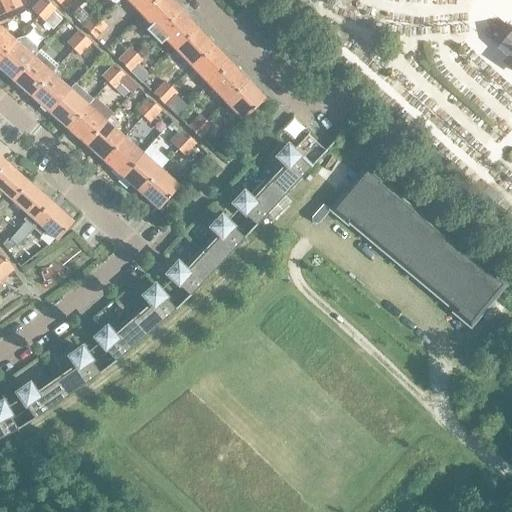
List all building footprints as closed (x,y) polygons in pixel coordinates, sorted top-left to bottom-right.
[(0,0),(0,2),(5,13),(13,10),(8,0),(0,0)] [(19,0),(8,0),(13,10),(22,6),(19,0)] [(40,0),(31,10),(38,16),(50,4),(45,0),(40,0)] [(158,0),(126,0),(142,16),(158,0)] [(158,33),(181,12),(169,0),(158,0),(142,16),(151,25),(145,30),(153,38),(158,33)] [(56,10),(50,4),(38,16),(44,23),(56,10)] [(197,29),(181,12),(158,33),(175,51),(197,29)] [(83,27),(89,33),(102,21),(95,15),(83,27)] [(108,27),(102,21),(89,33),(96,40),(108,27)] [(511,27),(509,25),(494,41),(502,48),(511,56),(510,57),(511,57),(507,62),(511,66),(511,27)] [(0,58),(15,42),(14,41),(0,28),(0,58)] [(175,51),(192,68),(214,47),(197,29),(175,51)] [(73,50),(85,38),(78,31),(66,44),(73,50)] [(17,38),(14,41),(15,42),(0,58),(0,70),(12,81),(33,58),(36,55),(36,47),(24,36),(17,39),(17,38)] [(92,44),(85,38),(73,50),(80,57),(92,44)] [(117,59),(124,67),(137,54),(129,47),(117,59)] [(231,64),(214,47),(192,68),(208,86),(231,64)] [(142,60),(137,54),(124,67),(141,83),(149,75),(138,64),(142,60)] [(51,74),(33,58),(12,81),(30,97),(51,74)] [(101,77),(108,84),(120,71),(113,64),(101,77)] [(247,82),(231,64),(208,86),(225,103),(247,82)] [(120,71),(108,84),(114,89),(120,83),(131,94),(137,88),(120,71)] [(69,90),(51,74),(30,97),(48,113),(69,90)] [(153,94),(160,100),(172,88),(165,81),(153,94)] [(264,99),(247,82),(225,103),(242,120),(264,99)] [(172,88),(160,100),(166,107),(178,94),(172,88)] [(87,106),(69,90),(48,113),(67,130),(87,106)] [(136,111),(143,117),(155,105),(148,99),(136,111)] [(150,124),(162,111),(155,105),(143,117),(150,124)] [(85,145),(105,122),(87,106),(67,130),(85,145)] [(188,127),(195,134),(207,121),(200,115),(188,127)] [(207,121),(195,134),(201,140),(213,127),(207,121)] [(124,138),(105,122),(85,145),(103,161),(124,138)] [(178,151),(190,138),(184,132),(172,145),(178,151)] [(281,162),(264,180),(282,197),(325,152),(307,135),(292,151),(286,146),(276,157),(281,162)] [(124,138),(103,161),(121,177),(142,154),(124,138)] [(197,145),(190,138),(178,151),(185,157),(197,145)] [(121,177),(139,194),(160,170),(142,154),(121,177)] [(6,163),(0,170),(0,190),(12,201),(28,183),(6,163)] [(469,327),(505,284),(488,270),(487,271),(381,183),(382,182),(365,167),(329,210),(346,225),(348,223),(453,311),(452,313),(469,327)] [(160,170),(139,194),(158,210),(178,186),(160,170)] [(249,232),(282,197),(264,180),(248,197),(243,192),(232,204),(246,218),(240,224),(249,232)] [(50,203),(28,183),(12,201),(27,214),(22,219),(25,221),(30,226),(50,203)] [(3,199),(0,202),(0,213),(8,204),(3,199)] [(30,226),(33,229),(40,235),(45,230),(56,240),(72,222),(50,203),(30,226)] [(249,232),(240,224),(235,230),(220,216),(209,228),(214,233),(198,250),(216,267),(249,232)] [(25,221),(16,230),(25,238),(33,229),(30,226),(25,221)] [(13,244),(14,244),(17,247),(25,238),(16,230),(9,239),(13,244)] [(3,244),(7,251),(13,244),(9,239),(7,238),(3,244)] [(30,259),(17,247),(14,244),(13,244),(7,251),(19,267),(30,259)] [(189,296),(216,267),(198,250),(181,268),(176,263),(165,275),(180,288),(173,295),(182,303),(189,296)] [(0,254),(0,278),(12,270),(0,254)] [(182,303),(173,295),(167,301),(154,285),(142,296),(147,301),(128,317),(144,336),(174,310),(182,303)] [(114,362),(144,336),(128,317),(110,333),(106,327),(93,338),(107,353),(99,359),(107,368),(114,362)] [(107,368),(99,359),(92,364),(81,348),(68,357),(72,363),(52,376),(66,397),(99,374),(107,368)] [(33,419),(66,397),(52,376),(32,390),(28,384),(15,393),(27,410),(19,415),(25,425),(33,419)] [(0,438),(17,430),(25,425),(19,415),(11,419),(1,402),(0,402),(0,438)]
